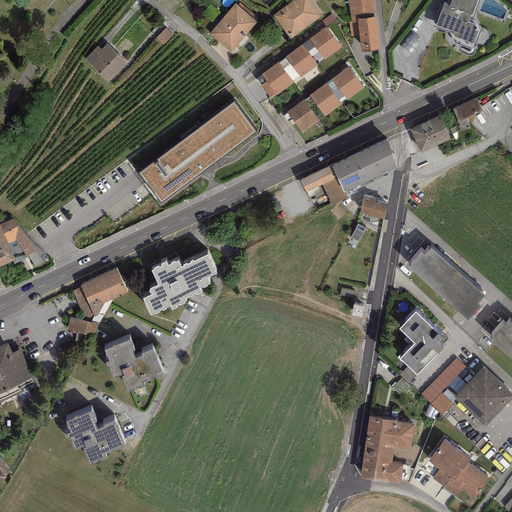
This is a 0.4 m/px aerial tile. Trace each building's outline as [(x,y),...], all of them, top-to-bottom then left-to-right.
[(322,16),(311,0),(294,0),(273,16),(290,39),(322,16)] [(359,36),(361,52),(379,50),(373,0),(347,0),(350,22),(349,22),(350,36),(359,36)] [(448,0),(446,4),(443,3),(441,2),(432,26),(449,33),(454,43),(470,49),(474,48),(481,31),(476,22),(469,19),(470,18),(473,19),(480,0),(448,0)] [(239,3),(237,6),(253,20),(256,17),(239,3)] [(237,6),(235,4),(209,34),(231,53),(257,22),(253,20),(237,6)] [(341,47),(326,27),(309,39),(324,60),(341,47)] [(97,46),(84,59),(107,83),(127,64),(107,43),(101,49),(97,46)] [(317,65),(302,44),(285,57),(301,78),(317,65)] [(261,75),(266,81),(261,85),(271,98),(276,95),(277,95),(294,83),(278,62),(261,75)] [(364,88),(348,66),(331,79),(347,100),(364,88)] [(342,104),(326,83),(309,96),(325,117),(342,104)] [(319,121),(303,99),(286,112),(302,133),(319,121)] [(477,99),(452,109),(460,131),(469,127),(466,117),(481,112),(477,99)] [(255,132),(233,102),(138,173),(160,202),(255,132)] [(441,117),(412,130),(421,151),(451,139),(441,117)] [(396,168),(387,141),(332,166),(344,193),(345,192),(396,168)] [(344,193),(332,166),(300,180),(306,193),(322,185),(332,205),(348,197),(345,192),(344,193)] [(374,200),(365,197),(361,213),(383,219),(387,205),(373,201),(374,200)] [(0,266),(12,261),(14,264),(28,255),(39,248),(13,218),(0,224),(0,266)] [(486,291),(432,242),(413,264),(469,315),(482,301),(480,298),(486,291)] [(48,257),(39,248),(28,255),(35,268),(48,257)] [(177,258),(151,269),(157,285),(147,289),(149,295),(142,298),(149,314),(201,292),(199,287),(216,280),(206,256),(181,266),(177,258)] [(80,287),(72,291),(82,316),(90,318),(93,315),(94,317),(97,315),(104,303),(127,293),(116,268),(79,285),(80,287)] [(415,304),(401,318),(415,333),(400,348),(416,363),(445,334),(415,304)] [(97,325),(70,318),(66,330),(94,337),(97,325)] [(511,318),(507,323),(504,320),(491,335),(511,354),(511,318)] [(0,345),(0,393),(33,379),(20,349),(11,353),(7,342),(0,345)] [(110,361),(107,362),(113,376),(120,374),(128,393),(143,387),(146,386),(144,380),(161,374),(152,351),(134,357),(128,342),(106,350),(110,361)] [(457,354),(420,390),(441,412),(453,400),(441,388),(466,363),(457,354)] [(511,389),(483,363),(457,389),(485,416),(511,389)] [(92,410),(67,420),(71,431),(67,433),(74,449),(84,446),(90,462),(127,447),(116,420),(99,427),(92,410)] [(398,421),(368,417),(365,442),(394,446),(394,447),(410,450),(414,425),(397,423),(398,421)] [(469,460),(443,441),(428,461),(439,470),(432,479),(444,487),(450,478),(454,481),(468,463),(469,460)] [(359,478),(400,484),(402,465),(391,464),(394,447),(394,446),(365,442),(359,478)] [(9,471),(0,459),(0,469),(6,478),(9,471)] [(489,479),(468,463),(454,481),(450,478),(444,487),(443,488),(456,498),(461,490),(473,499),(489,479)]
